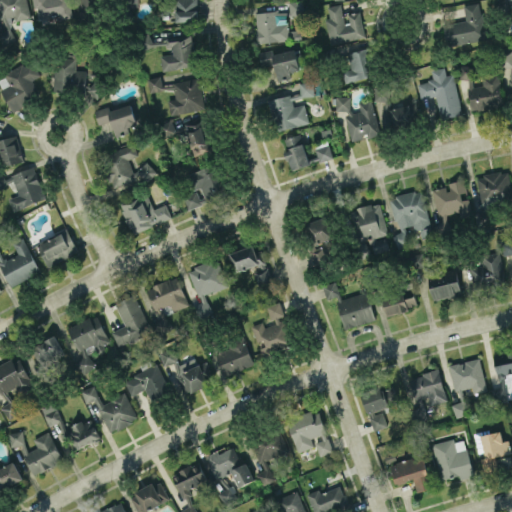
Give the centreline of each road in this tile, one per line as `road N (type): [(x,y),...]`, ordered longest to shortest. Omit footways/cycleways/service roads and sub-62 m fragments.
road 1 (residential): [(511,136),(269,203),(113,268),(0,329)]
road 2 (residential): [(220,0),(232,76),(269,203),(380,511)]
road 3 (residential): [(511,317),(330,368),(187,427),(33,511)]
road 4 (residential): [(64,151),(113,268)]
